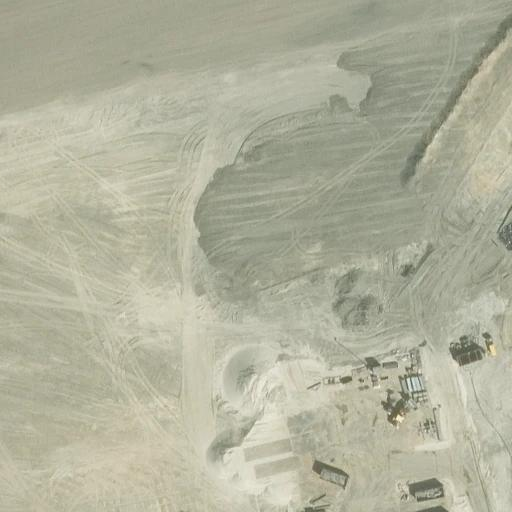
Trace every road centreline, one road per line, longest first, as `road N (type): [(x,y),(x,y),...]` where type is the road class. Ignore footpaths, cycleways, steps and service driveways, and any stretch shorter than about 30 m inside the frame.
road 1 (unknown): [(143,137),(511,37)]
road 2 (unknown): [(202,332),(0,392)]
road 3 (unknown): [(391,511),(333,309)]
road 4 (unknown): [(143,137),(202,332)]
road 5 (unknown): [(202,332),(262,511)]
road 6 (unknown): [(0,180),(143,137)]
road 7 (unknown): [(511,400),(475,276)]
